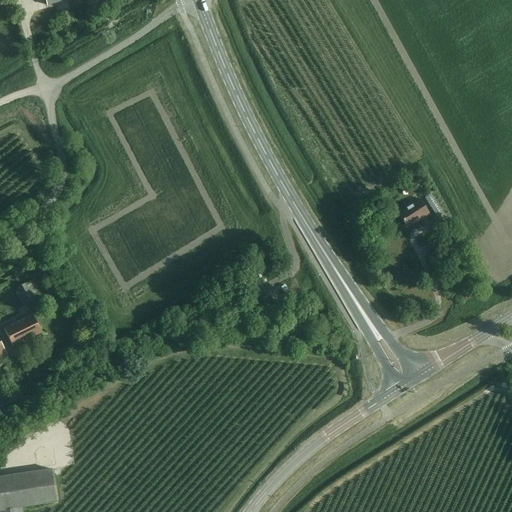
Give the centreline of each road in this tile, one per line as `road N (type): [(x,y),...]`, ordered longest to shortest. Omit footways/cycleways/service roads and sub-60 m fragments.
road 1 (secondary): [(408,382),(271,169),(197,0)]
road 2 (unclassified): [(0,245),(42,211),(59,183),(44,91),(190,0)]
road 3 (secondary): [(250,511),(313,445),(408,382)]
